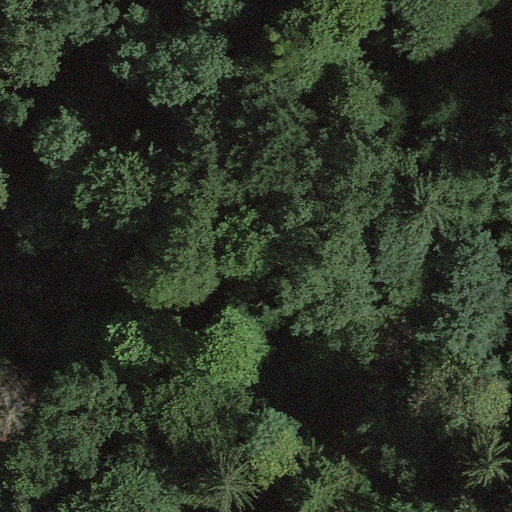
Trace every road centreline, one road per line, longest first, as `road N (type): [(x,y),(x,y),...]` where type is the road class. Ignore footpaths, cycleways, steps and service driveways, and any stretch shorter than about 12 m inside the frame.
road 1 (track): [(511,123),(483,150),(347,511)]
road 2 (track): [(0,203),(153,0)]
